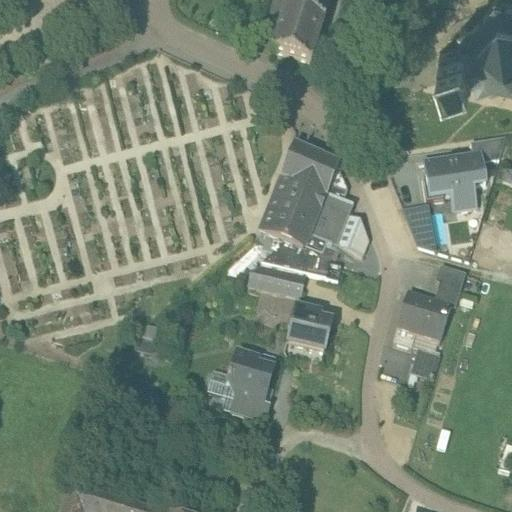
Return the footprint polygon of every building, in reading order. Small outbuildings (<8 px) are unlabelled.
[(327,0),(292,0),(292,2),(296,3),(293,14),(316,22),(320,11),(324,12),(327,0)] [(511,3),(500,1),(499,0),(493,0),(495,3),(477,23),(461,29),(465,43),(464,43),(464,45),(440,53),(449,80),(457,78),(458,79),(460,80),(461,81),(463,81),(464,81),(466,80),(468,78),(468,77),(469,76),(469,74),(474,72),(475,74),(476,74),(481,87),(496,82),(511,85),(511,3)] [(293,14),(285,12),(271,55),(311,67),(324,24),(316,22),(293,14)] [(505,142),(470,147),(472,159),(480,158),(482,167),(498,165),(505,142)] [(257,246),(263,248),(261,254),(273,258),(280,252),(282,253),(285,245),(303,253),(304,250),(308,239),(336,250),(353,209),(343,205),(347,194),(331,187),(339,168),(292,148),(259,233),(261,234),(257,246)] [(472,159),(423,167),(423,168),(425,168),(427,180),(422,181),(426,205),(443,203),(443,197),(453,196),(454,201),(457,215),(461,214),(461,215),(476,212),(472,190),(485,188),(482,167),(480,158),(472,159)] [(427,208),(403,211),(404,219),(417,251),(434,255),(427,208)] [(323,258),(333,259),(336,250),(308,239),(304,250),(323,258)] [(278,271),(263,267),(241,286),(280,296),(282,290),(300,294),(299,300),(300,300),(304,281),(277,275),(278,271)] [(465,278),(440,270),(436,285),(439,286),(440,286),(461,293),(465,278)] [(461,293),(440,286),(439,286),(434,305),(451,310),(455,312),(461,293)] [(434,305),(408,296),(396,334),(397,334),(393,347),(411,353),(415,340),(439,348),(451,310),(434,305)] [(320,315),(296,309),(287,345),(288,346),(289,344),(324,352),(323,354),(325,354),(332,325),(319,322),(320,315)] [(439,360),(417,354),(410,377),(432,383),(439,360)] [(256,363),(238,357),(231,381),(228,380),(227,384),(229,385),(229,387),(236,400),(231,415),(244,419),(249,404),(262,408),(272,373),(254,368),(256,363)] [(153,511),(69,486),(61,511),(153,511)]
